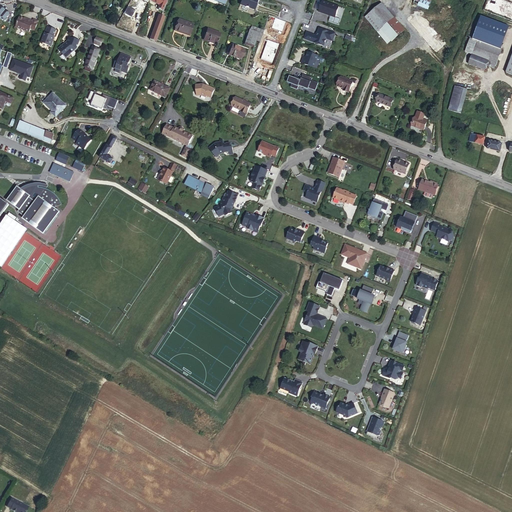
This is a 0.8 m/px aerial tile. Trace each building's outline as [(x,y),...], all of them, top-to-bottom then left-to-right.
[(149,0),(160,5),(158,8),(162,10),(166,0),(149,0)] [(241,0),(240,5),(254,10),(257,0),(241,0)] [(135,6),(130,3),(127,9),(132,12),(135,6)] [(323,3),(319,12),(336,19),(340,9),(323,3)] [(405,31),(382,4),(366,18),(388,44),(394,40),(403,33),(405,31)] [(9,15),(0,7),(0,16),(1,16),(5,20),(9,15)] [(156,42),(157,40),(165,17),(159,15),(150,39),(156,42)] [(27,20),(19,17),(16,28),(29,33),(31,29),(33,21),(27,19),(27,20)] [(509,27),(480,17),(472,39),(500,50),(509,27)] [(193,25),(179,20),(176,31),(189,36),(193,25)] [(56,30),(48,27),(46,33),(44,33),(41,43),(51,47),(53,41),(52,41),(54,37),(56,30)] [(251,27),(250,30),(259,33),(256,41),(259,42),(263,31),(251,27)] [(307,33),(304,39),(315,43),(315,41),(319,43),(319,45),(324,47),(327,40),(333,42),(336,34),(326,31),(325,32),(316,28),(313,35),(307,33)] [(204,40),(209,42),(209,41),(217,43),(220,34),(208,30),(204,40)] [(259,33),(250,30),(249,30),(245,43),(254,47),(256,41),(259,33)] [(403,33),(394,40),(400,47),(408,40),(403,33)] [(77,49),(80,41),(69,37),(67,42),(68,42),(65,44),(64,44),(60,46),(59,49),(65,58),(70,55),(69,54),(77,49)] [(104,40),(98,37),(95,43),(102,46),(104,40)] [(469,64),(485,70),(487,65),(494,68),(501,50),(477,42),(469,64)] [(244,50),(233,46),(229,55),(240,59),(244,50)] [(100,50),(94,47),(85,67),(86,67),(92,69),(92,70),(97,58),(98,58),(100,54),(99,53),(100,50)] [(13,55),(9,53),(3,68),(8,69),(13,55)] [(313,69),(318,57),(308,53),(306,58),(303,57),(301,64),(313,69)] [(132,58),(122,54),(118,63),(116,62),(114,69),(116,70),(115,72),(120,74),(121,71),(128,74),(130,68),(128,68),(132,58)] [(22,75),(20,79),(26,81),(27,76),(30,77),(33,67),(14,60),(10,70),(22,75)] [(292,76),(288,86),(295,89),(297,85),(306,89),(307,88),(314,90),(317,83),(309,80),(310,78),(300,74),(299,78),(292,76)] [(353,83),(341,78),(337,87),(343,90),(342,92),(349,94),(353,83)] [(152,91),(166,98),(170,89),(155,82),(153,86),(155,87),(152,91)] [(202,84),(195,86),(196,96),(201,96),(206,98),(206,96),(211,98),(214,90),(202,84)] [(468,90),(456,86),(449,111),(461,114),(468,90)] [(114,108),(117,100),(107,96),(107,97),(90,91),(88,98),(91,99),(90,103),(106,109),(107,105),(114,108)] [(13,99),(0,92),(0,107),(2,109),(6,102),(11,104),(13,99)] [(51,113),(56,117),(67,106),(54,94),(50,97),(51,98),(45,104),(53,112),(51,113)] [(393,100),(379,95),(377,102),(390,107),(393,100)] [(251,104),(236,97),(230,109),(231,110),(238,114),(240,113),(240,112),(241,110),(247,113),(251,104)] [(423,120),(421,120),(422,118),(423,114),(417,112),(412,126),(424,130),(427,120),(423,119),(423,120)] [(21,121),(18,128),(44,138),(45,137),(52,140),(54,135),(21,121)] [(174,128),(167,125),(162,134),(187,147),(182,157),(187,160),(192,151),(191,150),(192,148),(192,146),(189,145),(194,137),(184,132),(184,131),(184,129),(181,128),(179,128),(179,129),(175,127),(174,128)] [(44,138),(18,128),(17,130),(51,143),(52,140),(45,137),(44,138)] [(77,142),(76,143),(84,150),(92,140),(88,137),(87,137),(85,136),(86,134),(79,129),(72,138),(77,142)] [(113,136),(100,158),(111,164),(113,159),(107,156),(117,140),(117,139),(116,138),(113,136)] [(485,140),(485,138),(476,136),(475,143),(483,145),(485,140)] [(502,144),(489,141),(487,149),(500,152),(502,144)] [(275,147),(262,142),(258,153),(266,156),(266,157),(270,159),(271,156),(276,158),(280,148),(276,147),(275,147)] [(216,143),(210,148),(217,157),(221,154),(225,153),(226,157),(233,156),(231,148),(230,147),(229,144),(225,145),(222,145),(221,143),(216,143)] [(55,160),(65,164),(69,156),(58,151),(55,160)] [(345,163),(335,159),(329,174),(339,178),(345,163)] [(409,165),(398,161),(394,170),(406,175),(409,165)] [(177,165),(172,162),(168,170),(173,172),(177,165)] [(83,167),(75,163),(73,168),(83,172),(85,167),(83,167)] [(68,181),(72,172),(54,165),(51,173),(68,181)] [(252,188),(259,191),(261,186),(262,184),(263,184),(266,178),(265,177),(268,171),(256,166),(253,173),(252,177),(253,178),(251,182),(254,183),(252,188)] [(158,179),(167,184),(173,172),(168,170),(165,168),(161,176),(160,175),(158,179)] [(199,181),(189,176),(185,184),(203,193),(207,185),(206,184),(199,181)] [(312,188),(306,186),(304,192),(308,193),(306,199),(318,203),(322,192),(322,193),(326,184),(318,181),(314,189),(314,190),(312,189),(312,188)] [(430,183),(422,181),(419,191),(425,192),(433,195),(435,195),(438,185),(436,185),(430,183)] [(149,187),(142,183),(138,189),(145,193),(149,187)] [(213,188),(207,185),(203,193),(201,195),(208,199),(213,188)] [(23,190),(18,187),(8,200),(20,210),(19,211),(25,216),(24,218),(45,234),(61,212),(55,208),(57,206),(63,205),(62,203),(61,201),(60,199),(58,198),(57,196),(56,195),(53,193),(51,192),(48,190),(46,189),(42,188),(40,188),(39,188),(40,186),(37,187),(31,188),(28,188),(23,190)] [(337,189),(333,200),(340,202),(340,203),(345,205),(345,204),(349,206),(349,205),(353,195),(349,193),(344,191),(344,192),(337,189)] [(222,202),(221,206),(215,208),(219,217),(225,215),(226,216),(232,214),(231,210),(232,210),(235,203),(238,196),(228,192),(226,199),(224,198),(222,202)] [(0,217),(9,205),(0,197),(0,217)] [(372,208),(371,208),(369,213),(370,214),(369,215),(381,220),(384,213),(381,212),(384,203),(375,200),(372,208)] [(404,218),(401,217),(397,228),(411,234),(418,216),(406,211),(404,218)] [(196,221),(200,215),(196,212),(192,218),(196,221)] [(253,216),(248,214),(243,225),(249,227),(249,228),(259,232),(261,226),(262,227),(265,219),(258,216),(257,218),(253,217),(253,216)] [(449,233),(448,234),(445,233),(445,231),(441,230),(441,228),(434,226),(431,234),(437,237),(436,240),(441,242),(448,244),(453,243),(454,240),(454,239),(450,232),(449,233)] [(298,231),(291,228),(287,238),(296,242),(298,241),(301,243),(305,233),(299,230),(298,231)] [(327,249),(327,248),(329,244),(321,241),(321,239),(315,237),(311,246),(315,247),(314,249),(325,253),(327,249)] [(357,250),(346,245),(342,255),(350,259),(348,265),(361,270),(368,254),(360,251),(360,252),(357,251),(357,250)] [(386,268),(381,266),(377,276),(386,280),(386,281),(390,282),(395,271),(390,269),(390,270),(386,268)] [(343,282),(324,274),(321,284),(319,283),(316,290),(327,294),(326,295),(332,298),(335,290),(340,292),(343,282)] [(428,276),(422,274),(420,280),(419,279),(416,285),(418,286),(417,287),(422,288),(422,287),(428,290),(428,288),(435,291),(439,282),(432,279),(427,277),(428,276)] [(367,287),(364,286),(361,293),(358,299),(364,302),(360,311),(367,314),(371,304),(372,305),(374,300),(371,299),(372,298),(371,297),(364,294),(367,287)] [(374,290),(367,287),(364,294),(371,297),(374,290)] [(307,311),(309,312),(305,324),(306,325),(312,328),(313,325),(323,329),(327,319),(319,316),(318,317),(317,316),(317,315),(320,307),(310,303),(307,311)] [(426,312),(416,308),(413,314),(415,315),(412,322),(421,326),(426,312)] [(406,343),(407,341),(409,337),(400,333),(398,337),(398,339),(398,340),(394,350),(403,353),(404,353),(405,349),(405,348),(406,344),(406,343)] [(311,365),(313,358),(312,358),(314,353),(315,354),(316,354),(319,347),(310,344),(310,345),(304,342),(300,352),(302,353),(299,360),(311,365)] [(396,380),(397,378),(400,380),(403,374),(400,373),(401,371),(403,372),(405,366),(391,361),(388,368),(390,369),(389,371),(386,370),(383,376),(395,380),(396,380)] [(289,393),(297,396),(302,383),(295,380),(294,382),(286,379),(284,380),(281,388),(290,392),(289,393)] [(390,409),(395,394),(385,390),(382,398),(379,406),(388,409),(390,409)] [(321,394),(315,391),(313,396),(313,397),(312,401),(312,402),(322,406),(322,407),(326,408),(331,396),(324,393),(324,395),(322,394),(322,395),(320,394),(321,394)] [(336,412),(349,417),(358,413),(354,403),(348,406),(347,406),(346,406),(346,405),(341,403),(340,406),(338,408),(336,412)] [(368,432),(367,435),(377,439),(378,436),(380,436),(381,433),(380,432),(382,428),(383,428),(385,423),(373,418),(371,425),(370,428),(370,427),(368,432)] [(26,511),(28,508),(11,499),(7,508),(10,510),(10,511),(12,511),(26,511)]
